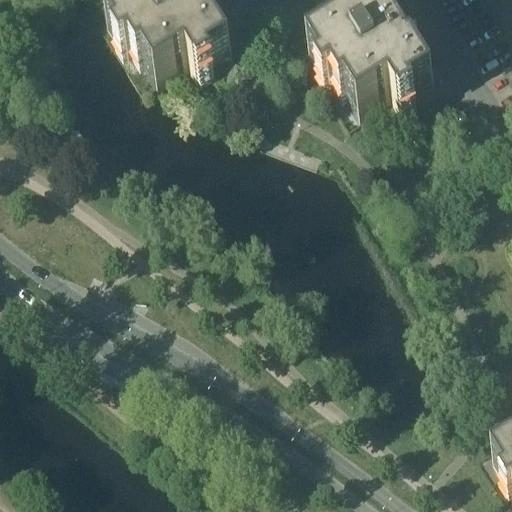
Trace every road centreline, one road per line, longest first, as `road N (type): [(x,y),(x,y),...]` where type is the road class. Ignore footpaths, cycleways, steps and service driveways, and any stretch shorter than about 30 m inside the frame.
road 1 (primary): [(402,511),(246,400),(72,301),(0,241)]
road 2 (primary): [(0,280),(127,365),(307,468),(362,511)]
road 3 (residential): [(511,154),(416,0)]
